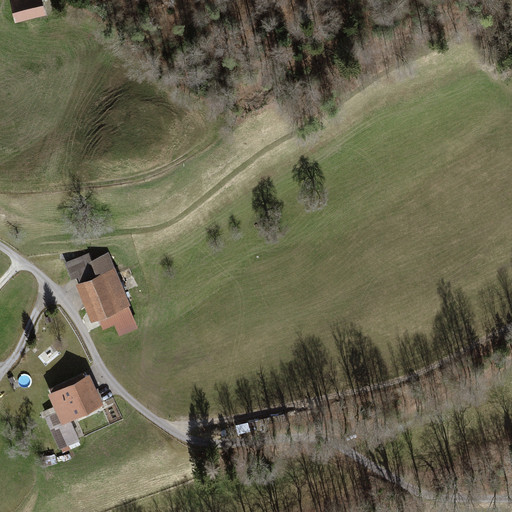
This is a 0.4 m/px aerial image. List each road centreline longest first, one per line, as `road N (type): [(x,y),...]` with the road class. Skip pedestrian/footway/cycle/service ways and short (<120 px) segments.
road 1 (tertiary): [(511,498),(435,497),(317,438),(219,443),(178,435),(113,383),(63,298),(0,245)]
road 2 (track): [(162,425),(233,420),(394,384),(511,328)]
